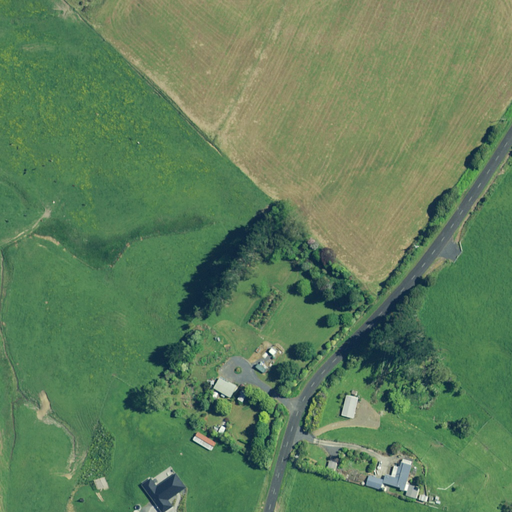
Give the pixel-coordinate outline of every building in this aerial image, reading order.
[(258,361),(254,367),(264,373),(268,367),(258,361)] [(236,387),(220,378),(214,389),(230,397),(236,387)] [(247,394),(243,392),(238,399),(242,402),(247,394)] [(357,397),(346,395),(341,416),(353,418),(357,397)] [(405,490),(413,462),(403,459),(401,468),(395,466),(392,477),(385,475),(383,480),(369,476),(366,485),(381,489),(383,483),(401,488),(401,489),(405,490)] [(410,485),(407,484),(405,490),(408,491),(407,495),(417,498),(420,488),(410,485)]
